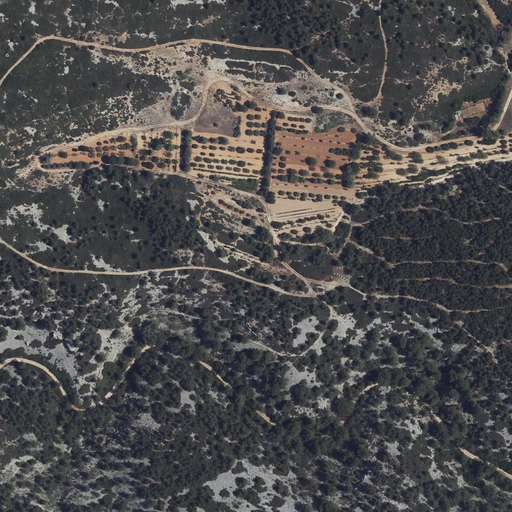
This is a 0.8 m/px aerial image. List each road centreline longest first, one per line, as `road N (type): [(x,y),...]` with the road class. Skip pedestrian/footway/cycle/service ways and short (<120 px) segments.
road 1 (track): [(0,367),(18,359),(39,364),(73,407),(90,410),(148,346),(177,343),(274,423),(307,438),(326,437),(372,385),(395,380),(422,397),(467,452),(511,477)]
road 2 (track): [(0,238),(63,271),(211,268),(295,294),(340,282),(447,309),(511,305)]
road 3 (track): [(511,93),(486,134),(411,149),(370,132),(354,113),(267,103),(219,79),(210,82),(199,115),(186,122),(74,145)]
road 4 (track): [(354,106),(293,52),(191,40),(134,50),(47,37),(0,87)]
road 5 (track): [(318,294),(282,258),(271,214),(253,192),(112,162),(43,166),(47,151),(74,145)]
road 6 (track): [(511,158),(369,199),(345,211),(326,241),(277,237)]
road 7 (track): [(382,0),(385,81),(354,113)]
